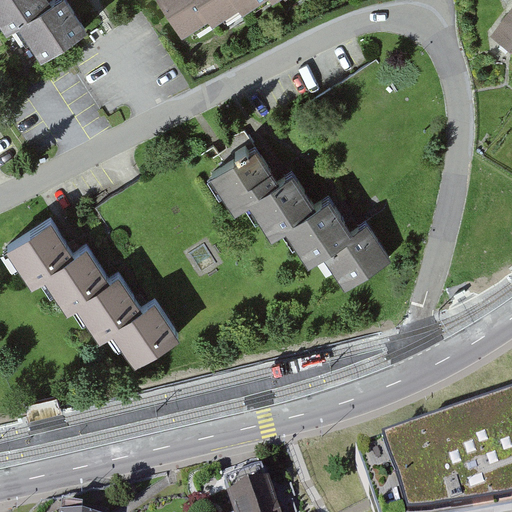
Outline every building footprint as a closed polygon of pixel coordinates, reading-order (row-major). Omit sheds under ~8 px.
[(37,0),(0,0),(0,46),(6,54),(20,45),(43,79),(87,49),(59,7),(47,15),(37,0)] [(146,0),(177,50),(206,32),(186,0),(146,0)] [(186,0),(206,32),(209,37),(236,20),(223,0),(186,0)] [(223,0),(236,20),(240,26),(267,10),(260,0),(223,0)] [(260,0),(267,10),(270,16),(295,0),(260,0)] [(511,11),(485,47),(511,67),(511,11)] [(273,233),(306,208),(280,173),(267,182),(244,151),(198,185),(223,218),(236,208),(261,242),(273,233)] [(314,202),(306,208),(273,233),(297,266),(309,257),(333,289),(377,257),(349,220),(335,230),(314,202)] [(73,299),(112,271),(86,234),(72,243),(51,214),(4,248),(26,279),(38,271),(62,306),(73,299)] [(119,266),(112,271),(73,299),(99,335),(110,327),(134,362),(179,332),(152,293),(142,299),(119,266)] [(511,407),(354,466),(369,504),(372,511),(501,511),(511,510),(511,407)] [(230,497),(227,498),(232,511),(294,511),(285,487),(273,492),(269,482),(268,483),(260,462),(222,476),(230,497)]
